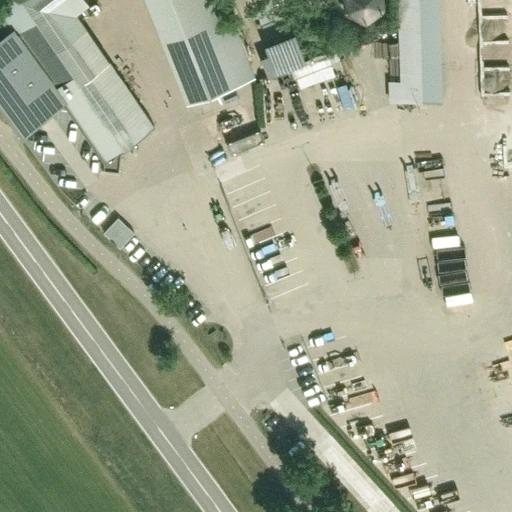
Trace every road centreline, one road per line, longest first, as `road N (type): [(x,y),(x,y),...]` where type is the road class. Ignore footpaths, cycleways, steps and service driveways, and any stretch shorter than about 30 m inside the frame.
road 1 (unclassified): [(219,511),(0,217)]
road 2 (unknown): [(339,321),(435,318),(460,303),(475,252),(480,127)]
road 3 (unknown): [(206,198),(116,0)]
road 4 (unknown): [(275,163),(365,131),(411,123),(480,127)]
road 5 (unknown): [(275,163),(339,321)]
road 6 (unknown): [(166,440),(226,400),(253,364),(258,334)]
road 7 (unknown): [(258,334),(244,275),(206,198)]
road 8 (unknown): [(480,127),(498,0)]
